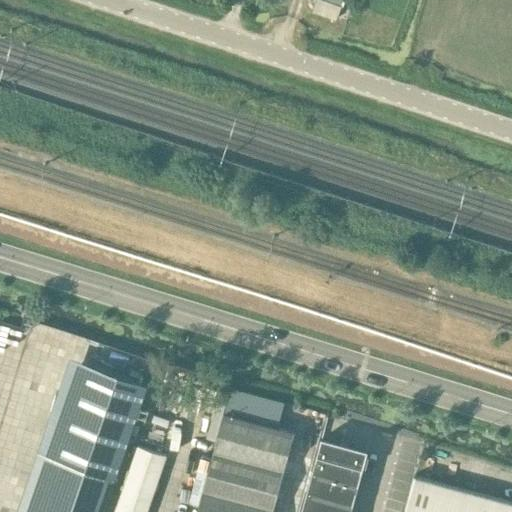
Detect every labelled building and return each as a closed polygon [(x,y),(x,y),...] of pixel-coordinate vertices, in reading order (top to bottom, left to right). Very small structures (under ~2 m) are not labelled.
[(87,360),(59,350),(50,347),(41,371),(36,385),(73,398),(87,360)] [(90,362),(58,456),(115,476),(147,382),(90,362)] [(272,511),(294,430),(224,411),(196,511),(272,511)] [(313,471),(360,483),(368,452),(322,439),(313,471)] [(139,445),(116,511),(146,511),(166,454),(139,445)] [(308,490),(354,503),(360,483),(313,471),(308,490)] [(411,489),(404,511),(511,511),(511,499),(415,473),(411,489)] [(308,490),(303,509),(312,511),(351,511),(354,503),(308,490)]
